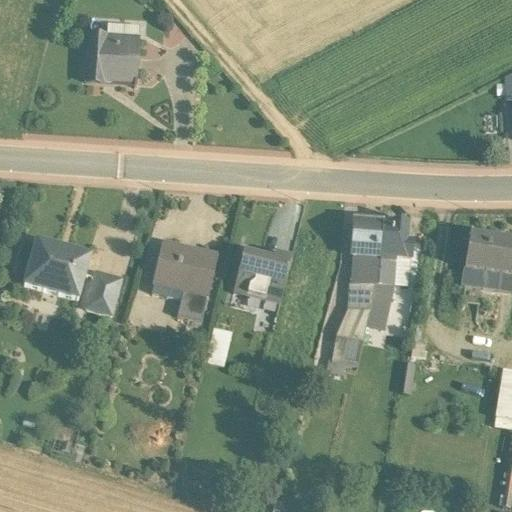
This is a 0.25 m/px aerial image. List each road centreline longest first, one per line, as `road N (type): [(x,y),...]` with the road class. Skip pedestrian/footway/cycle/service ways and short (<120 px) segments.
road 1 (tertiary): [(511,189),(0,157)]
road 2 (track): [(305,178),(301,151),(166,0)]
